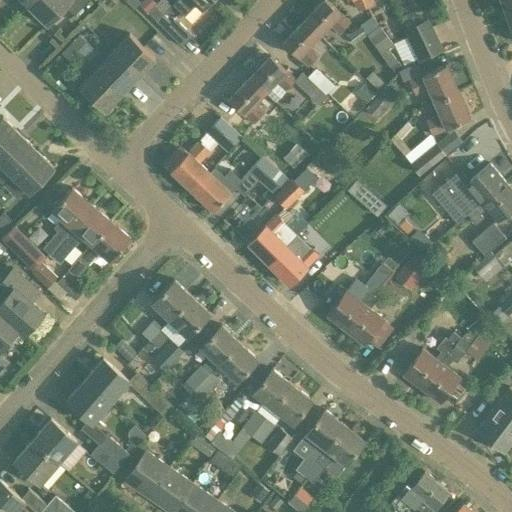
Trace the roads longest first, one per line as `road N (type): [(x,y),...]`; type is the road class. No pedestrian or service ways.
road 1 (residential): [(511,507),(310,351),(172,220)]
road 2 (residential): [(4,413),(172,220)]
road 3 (residential): [(118,168),(272,0)]
road 4 (residential): [(118,168),(0,55)]
road 5 (residential): [(511,126),(461,0)]
